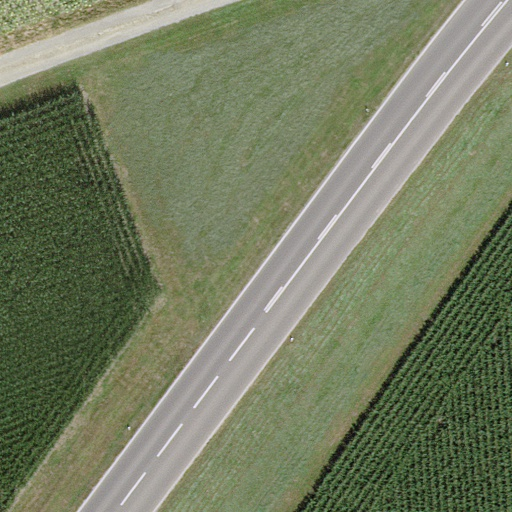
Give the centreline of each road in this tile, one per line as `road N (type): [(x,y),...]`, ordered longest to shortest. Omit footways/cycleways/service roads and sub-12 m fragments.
road 1 (tertiary): [(125,511),(510,0)]
road 2 (track): [(0,69),(196,0)]
